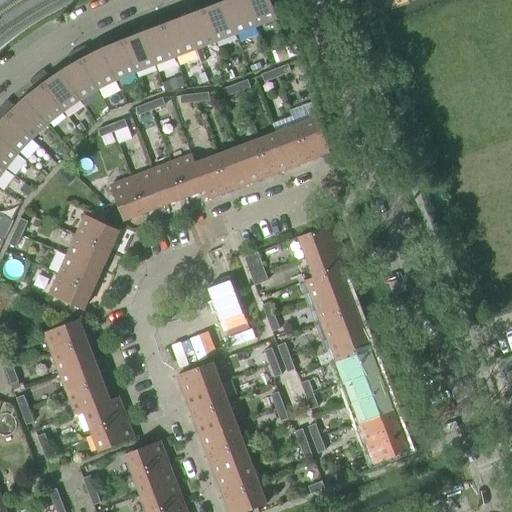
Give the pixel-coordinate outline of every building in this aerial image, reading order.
[(195,12),(184,16),(201,63),(206,61),(201,47),(216,42),(200,0),(199,0),(192,3),(195,12)] [(209,0),(200,0),(216,42),(236,34),(224,1),(212,6),(209,0)] [(226,0),(224,1),(236,34),(256,26),(246,0),(226,0)] [(246,0),(256,26),(264,23),(266,28),(274,25),(272,20),(277,18),(270,0),(246,0)] [(168,12),(160,15),(176,57),(196,49),(200,63),(201,63),(184,16),(172,21),(168,12)] [(155,27),(144,32),(156,65),(176,57),(160,15),(152,18),(155,27)] [(128,27),(120,30),(136,72),(156,65),(144,32),(132,36),(128,27)] [(115,42),(103,48),(118,80),(132,74),(136,72),(120,30),(112,33),(115,42)] [(296,44),(287,48),(291,57),(300,54),(296,44)] [(85,46),(77,50),(97,90),(107,84),(118,80),(103,48),(90,54),(85,46)] [(288,58),(284,47),(279,49),(284,60),(288,58)] [(73,63),(62,70),(82,99),(87,95),(97,90),(77,50),(69,54),(73,63)] [(288,64),(275,69),(278,76),(291,71),(288,64)] [(278,76),(275,69),(261,74),(264,81),(278,76)] [(45,70),(38,75),(64,111),(69,108),(82,99),(62,70),(51,77),(45,70)] [(196,80),(198,85),(208,81),(204,72),(199,74),(196,80)] [(36,88),(26,97),(49,123),(64,111),(38,75),(31,80),(36,88)] [(181,75),(169,80),(172,89),(184,85),(181,75)] [(248,79),(235,84),(238,91),(251,86),(248,79)] [(238,91),(235,84),(221,89),(224,96),(238,91)] [(209,92),(194,94),(195,102),(210,100),(209,92)] [(195,102),(194,94),(181,95),(181,103),(195,102)] [(9,99),(2,106),(32,139),(43,128),(49,123),(26,97),(16,106),(9,99)] [(162,97),(150,102),(153,109),(165,105),(162,97)] [(153,109),(150,102),(136,107),(138,114),(153,109)] [(312,104),(291,111),(310,160),(330,152),(312,104)] [(0,116),(3,119),(0,121),(0,134),(20,152),(32,139),(2,106),(0,107),(0,116)] [(296,125),(276,133),(290,168),(310,160),(291,111),(296,125)] [(125,119),(112,124),(115,131),(127,127),(125,119)] [(115,131),(112,124),(98,128),(101,136),(115,131)] [(276,133),(256,140),(269,175),(290,168),(276,133)] [(0,164),(6,169),(17,155),(20,152),(0,134),(0,164)] [(256,140),(236,148),(249,183),(269,175),(256,140)] [(236,148),(216,155),(229,190),(249,183),(236,148)] [(193,154),(172,162),(185,197),(206,189),(196,163),(193,154)] [(216,155),(196,163),(206,189),(209,198),(229,190),(216,155)] [(172,162),(152,169),(165,205),(185,197),(172,162)] [(66,169),(57,178),(67,187),(75,178),(66,169)] [(152,169),(132,177),(145,212),(165,205),(152,169)] [(120,210),(113,213),(124,220),(145,212),(132,177),(111,185),(120,210)] [(26,184),(21,190),(29,195),(33,189),(26,184)] [(86,214),(77,235),(111,250),(124,220),(113,213),(109,224),(86,214)] [(0,220),(0,236),(3,239),(12,220),(3,215),(0,220)] [(20,218),(15,230),(22,234),(28,221),(20,218)] [(299,236),(307,257),(341,244),(333,223),(299,236)] [(22,234),(15,230),(9,244),(16,247),(22,234)] [(77,235),(68,254),(102,269),(111,250),(77,235)] [(307,257),(315,277),(327,272),(327,273),(340,268),(349,265),(341,244),(307,257)] [(244,258),(252,278),(266,272),(258,252),(244,258)] [(68,254),(59,274),(93,289),(102,269),(68,254)] [(305,280),(313,301),(347,288),(340,268),(327,273),(327,272),(315,277),(305,280)] [(266,272),(252,278),(255,285),(269,279),(266,272)] [(71,304),(66,316),(79,320),(93,289),(59,274),(50,294),(71,304)] [(313,301),(321,321),(355,308),(347,288),(313,301)] [(262,305),(267,318),(275,315),(270,302),(262,305)] [(321,321),(329,341),(363,329),(355,308),(321,321)] [(275,315),(267,318),(272,331),(280,328),(275,315)] [(44,333),(52,353),(87,340),(79,320),(66,316),(69,323),(44,333)] [(329,341),(336,362),(370,349),(363,329),(329,341)] [(52,353),(60,374),(94,361),(87,340),(52,353)] [(277,345),(282,359),(290,356),(285,342),(277,345)] [(264,350),(269,364),(277,361),(272,347),(264,350)] [(336,362),(344,382),(378,369),(370,349),(336,362)] [(1,357),(6,371),(14,368),(9,354),(1,357)] [(290,356),(282,359),(287,372),(295,369),(290,356)] [(60,374),(68,394),(102,381),(94,361),(60,374)] [(277,361),(269,364),(274,378),(282,375),(277,361)] [(178,375),(186,396),(220,382),(212,362),(178,375)] [(14,368),(6,371),(12,384),(19,381),(14,368)] [(344,382),(352,402),(386,389),(378,369),(344,382)] [(301,381),(306,396),(314,393),(308,378),(301,381)] [(75,415),(84,411),(109,401),(102,381),(68,394),(75,415)] [(186,396),(194,416),(228,403),(220,382),(186,396)] [(352,402),(359,423),(393,410),(386,389),(352,402)] [(272,394),(277,407),(284,404),(279,391),(272,394)] [(314,393),(306,396),(311,409),(319,406),(314,393)] [(16,398),(21,411),(29,408),(24,395),(16,398)] [(84,411),(92,431),(126,418),(118,397),(109,401),(84,411)] [(194,416),(201,436),(236,423),(228,403),(194,416)] [(284,404),(277,407),(282,421),(290,418),(284,404)] [(29,408),(21,411),(26,425),(34,422),(29,408)] [(359,423),(367,443),(401,430),(393,410),(359,423)] [(126,418),(92,431),(100,452),(134,439),(126,418)] [(201,436),(209,456),(243,443),(236,423),(201,436)] [(308,426),(314,440),(320,437),(315,423),(308,426)] [(295,431),(300,445),(307,442),(302,428),(295,431)] [(401,430),(367,443),(375,464),(409,451),(401,430)] [(38,437),(43,450),(51,447),(46,434),(38,437)] [(320,437),(314,440),(318,453),(325,450),(320,437)] [(126,454),(134,474),(168,461),(160,441),(126,454)] [(307,442),(300,445),(305,458),(312,455),(307,442)] [(209,456),(217,476),(251,463),(243,443),(209,456)] [(51,447),(43,450),(48,463),(56,460),(51,447)] [(134,474),(141,495),(176,482),(168,461),(134,474)] [(217,476),(224,497),(259,484),(251,463),(217,476)] [(331,486),(344,481),(341,473),(328,478),(331,486)] [(83,478),(88,492),(96,489),(91,475),(83,478)] [(308,486),(310,493),(324,488),(321,481),(308,486)] [(141,495),(147,511),(156,511),(183,502),(176,482),(141,495)] [(259,484),(224,497),(230,511),(246,511),(267,504),(259,484)] [(49,491),(54,505),(62,502),(57,488),(49,491)] [(96,489),(88,492),(93,505),(101,502),(96,489)] [(65,511),(62,502),(54,505),(57,511),(65,511)] [(187,511),(183,502),(156,511),(187,511)]
